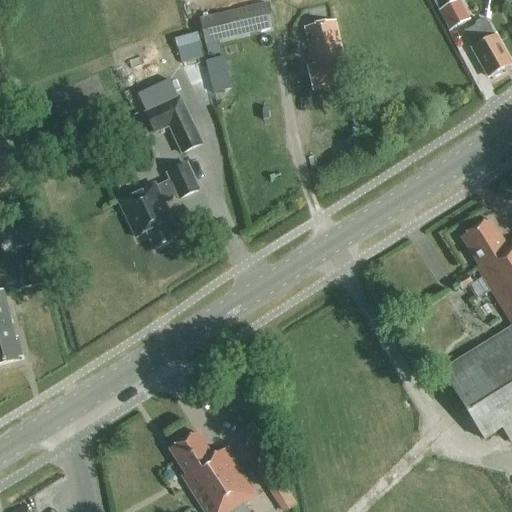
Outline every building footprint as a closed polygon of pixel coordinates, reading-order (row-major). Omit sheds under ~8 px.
[(460,1),(441,11),(439,12),(449,32),(471,20),(460,1)] [(274,26),(269,3),(199,19),(204,41),(263,28),(274,26)] [(490,79),(511,67),(501,49),(503,48),(496,36),(495,37),(486,22),(464,34),(476,54),(474,55),(478,63),(480,62),(490,79)] [(337,61),(344,60),(337,23),(307,29),(314,67),(308,69),(313,92),(342,85),(337,61)] [(224,58),(206,63),(209,76),(228,71),(224,58)] [(170,82),(139,96),(147,114),(178,100),(170,82)] [(146,115),(155,135),(169,128),(182,155),(202,146),(180,99),(178,100),(147,114),(146,115)] [(155,186),(118,203),(136,239),(147,234),(155,252),(173,243),(165,225),(172,222),(163,204),(178,197),(179,201),(199,191),(187,166),(167,175),(171,183),(156,189),(155,186)] [(511,325),(511,329),(442,373),(470,417),(477,429),(485,441),(503,429),(511,444),(511,247),(507,250),(490,222),(462,239),(480,268),(478,269),(477,269),(482,277),(511,325)] [(466,276),(457,282),(463,291),(472,285),(466,276)] [(17,359),(22,357),(17,339),(14,340),(3,292),(0,292),(0,365),(18,362),(17,359)] [(204,511),(234,511),(257,497),(226,450),(213,459),(197,434),(170,452),(186,476),(183,478),(204,511)] [(266,488),(279,508),(292,499),(280,479),(266,488)]
